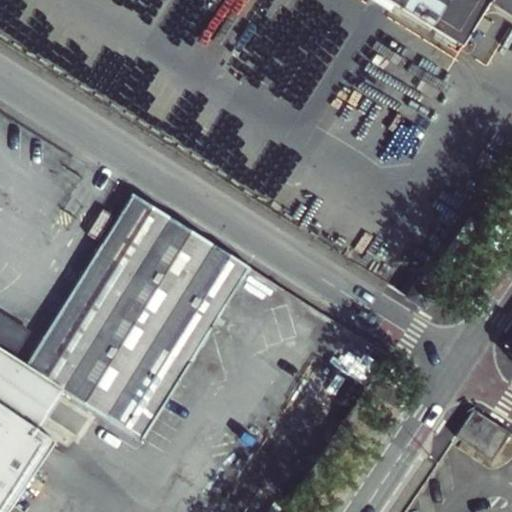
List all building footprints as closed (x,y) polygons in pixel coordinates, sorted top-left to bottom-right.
[(511,0),(386,0),(460,46),(488,1),(511,16),(511,0)] [(30,368),(70,393),(146,441),(251,271),(136,199),(30,368)] [(493,207),(483,200),(471,217),(481,224),(493,207)] [(480,226),(471,219),(434,274),(444,280),(480,226)] [(408,299),(425,309),(432,298),(415,287),(408,299)] [(0,314),(0,343),(19,355),(32,334),(13,322),(0,314)] [(0,348),(0,409),(40,437),(70,393),(30,368),(0,348)] [(0,511),(12,511),(56,448),(40,437),(0,409),(0,511)] [(473,412),(456,439),(493,462),(511,435),(473,412)]
